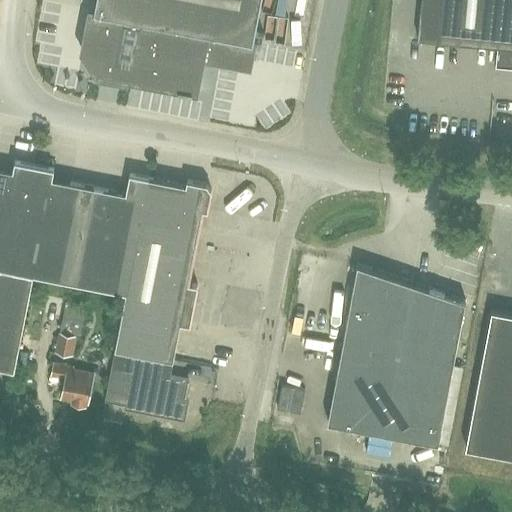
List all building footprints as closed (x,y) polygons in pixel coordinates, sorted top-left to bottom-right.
[(253,41),(261,0),(96,0),(95,11),(90,10),(83,51),(96,72),(196,91),(200,76),(205,77),(211,72),(213,65),(252,73),(258,42),(253,41)] [(511,0),(421,0),(418,39),(511,47),(511,0)] [(182,415),(186,396),(189,381),(170,377),(181,322),(190,324),(198,285),(189,283),(203,209),(208,210),(212,190),(207,184),(187,180),(186,185),(130,174),(126,192),(52,178),(54,169),(15,161),(13,170),(0,167),(0,366),(14,369),(33,274),(126,292),(105,400),(182,415)] [(358,263),(328,422),(439,443),(466,300),(358,263)] [(308,327),(324,328),(328,294),(331,294),(333,271),(315,268),(308,327)] [(511,456),(511,313),(494,309),(466,447),(511,456)] [(64,316),(60,330),(53,351),(73,355),(77,334),(83,336),(85,320),(64,316)] [(88,402),(94,373),(73,369),(73,365),(54,361),(52,374),(66,377),(62,396),(71,398),(71,399),(73,399),(72,401),(86,403),(86,402),(88,402)]
